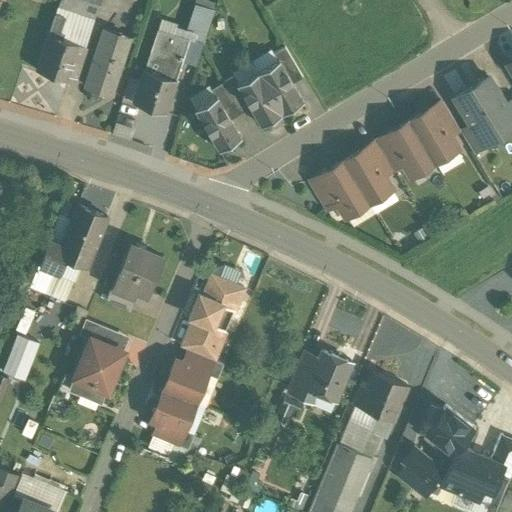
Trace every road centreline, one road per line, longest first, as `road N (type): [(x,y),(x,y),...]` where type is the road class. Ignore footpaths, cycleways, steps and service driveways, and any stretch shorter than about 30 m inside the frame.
road 1 (tertiary): [(511,379),(388,299),(214,214)]
road 2 (residential): [(214,214),(93,511)]
road 3 (residential): [(214,214),(258,174),(459,49)]
road 4 (tertiary): [(214,214),(0,143)]
